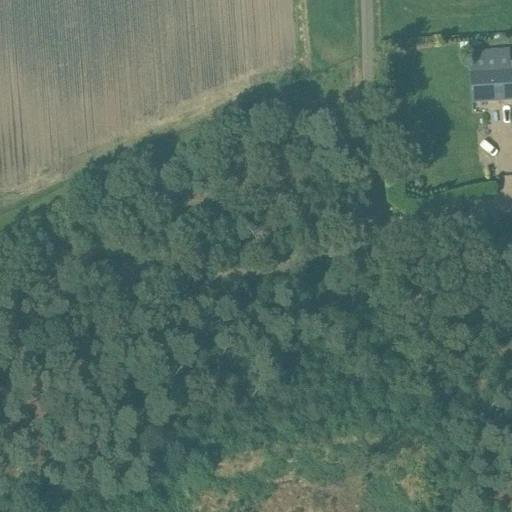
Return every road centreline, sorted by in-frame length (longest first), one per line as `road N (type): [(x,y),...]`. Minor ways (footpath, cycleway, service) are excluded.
road 1 (unclassified): [(0,281),(88,266),(214,267),(379,218)]
road 2 (unclassified): [(379,218),(368,0)]
road 3 (unclassified): [(379,218),(511,197)]
